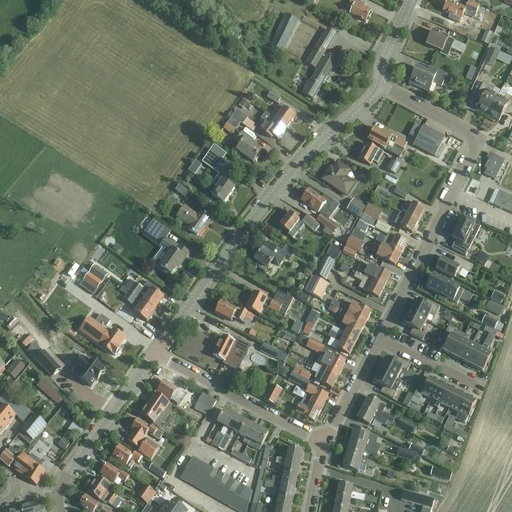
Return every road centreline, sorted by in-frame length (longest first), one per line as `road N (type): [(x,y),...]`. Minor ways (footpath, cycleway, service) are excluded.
road 1 (tertiary): [(155,353),(246,225),(377,86)]
road 2 (residential): [(376,340),(475,147),(471,134),(377,86)]
road 3 (residential): [(323,442),(155,353)]
road 4 (tertiary): [(56,491),(155,353)]
